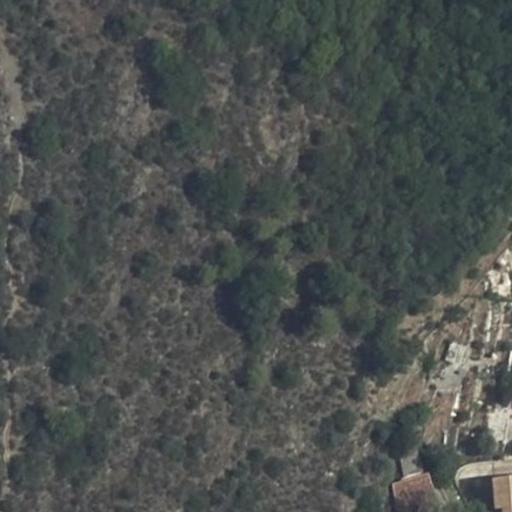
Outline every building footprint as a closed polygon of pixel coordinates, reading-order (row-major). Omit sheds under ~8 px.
[(451,346),(447,360),(459,363),(464,350),(451,346)] [(511,352),(496,349),(493,365),(510,369),(511,357),(511,352)] [(488,411),(483,436),(506,441),(511,415),(488,411)] [(442,453),(452,455),(456,429),(447,428),(442,453)] [(395,483),(399,511),(426,511),(442,508),(429,476),(395,483)] [(511,511),(511,478),(496,479),(497,511),(506,511),(505,511),(511,511)]
